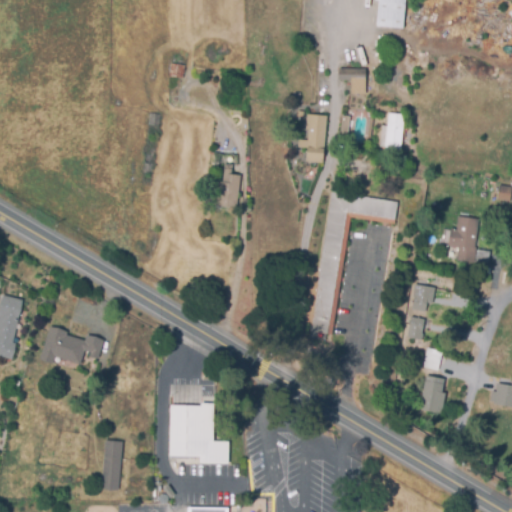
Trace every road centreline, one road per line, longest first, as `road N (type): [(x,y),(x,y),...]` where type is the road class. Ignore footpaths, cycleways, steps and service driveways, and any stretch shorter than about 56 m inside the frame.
road 1 (primary): [(498,511),(0,215)]
road 2 (residential): [(443,479),(501,300),(511,291)]
